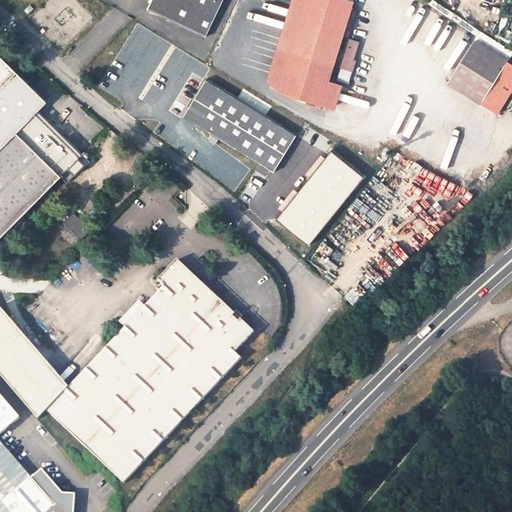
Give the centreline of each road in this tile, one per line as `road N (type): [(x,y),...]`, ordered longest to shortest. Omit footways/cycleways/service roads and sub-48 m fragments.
road 1 (residential): [(0,15),(71,83),(222,199),(298,275),(302,317),(285,351),(139,511)]
road 2 (trunk): [(261,511),(360,403),(511,259)]
